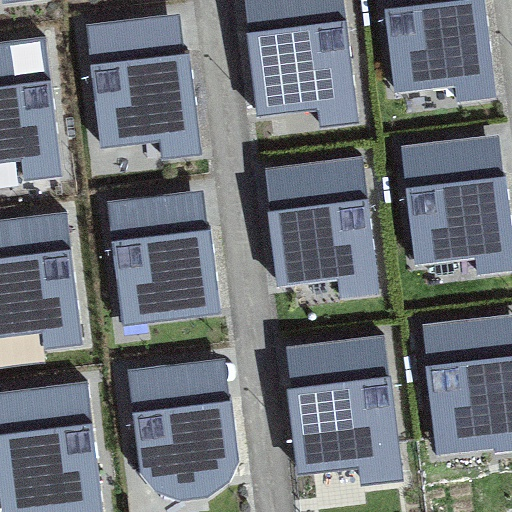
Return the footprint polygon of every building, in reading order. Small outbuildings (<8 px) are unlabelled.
[(463,0),(425,5),(424,0),(381,0),(393,92),(454,84),(456,102),(496,97),(483,0),(463,0)] [(344,15),(244,28),(255,109),(316,101),(319,119),(356,115),(344,15)] [(119,24),(89,28),(104,145),(149,139),(151,159),(206,152),(193,55),(124,64),(119,24)] [(67,170),(49,33),(5,39),(9,68),(0,69),(0,158),(15,157),(18,177),(67,170)] [(449,183),(443,143),(401,149),(416,264),(476,256),(478,275),(511,270),(511,223),(506,176),(449,183)] [(367,193),(267,206),(277,277),(338,269),(341,289),(378,284),(367,193)] [(228,325),(215,225),(146,234),(141,194),(111,198),(127,318),(171,312),(174,332),(228,325)] [(90,343),(71,204),(27,209),(31,239),(0,242),(0,334),(37,329),(40,349),(90,343)] [(511,451),(511,450),(511,356),(475,361),(470,322),(424,328),(439,442),(496,434),(496,439),(511,451)] [(163,364),(133,367),(148,487),(193,481),(196,501),(250,494),(237,394),(168,403),(163,364)] [(390,372),(291,385),(301,466),(362,458),(364,477),(403,472),(390,372)] [(0,414),(0,430),(10,505),(59,499),(60,511),(110,511),(111,511),(93,373),(49,378),(53,408),(0,414)]
